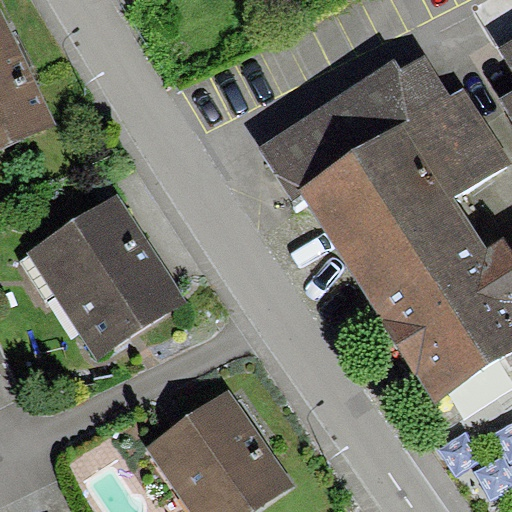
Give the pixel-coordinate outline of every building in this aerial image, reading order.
[(118,0),(122,9),(141,0),(118,0)] [(1,8),(0,8),(0,150),(56,124),(1,8)] [(511,42),(500,50),(511,68),(511,90),(497,99),(511,123),(511,42)] [(292,201),(304,194),(436,405),(511,357),(511,243),(505,232),(488,242),(462,200),(511,169),(511,168),(465,93),(453,101),(425,57),(402,71),(395,61),(258,146),(292,201)] [(119,195),(29,255),(98,358),(188,298),(119,195)] [(229,389),(145,448),(189,511),(252,511),(295,482),(229,389)]
